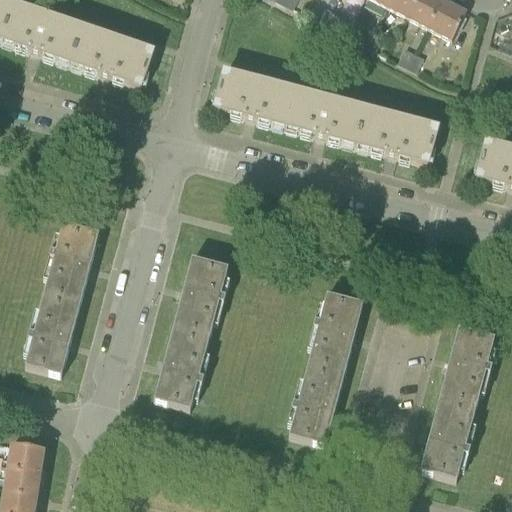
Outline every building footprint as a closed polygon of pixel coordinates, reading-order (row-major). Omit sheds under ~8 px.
[(276,0),(274,5),(283,9),(287,0),(276,0)] [(287,0),(283,9),(293,14),(299,0),(287,0)] [(366,0),(366,2),(387,12),(393,0),(366,0)] [(393,0),(387,12),(409,23),(420,0),(393,0)] [(420,0),(409,23),(430,34),(445,5),(434,0),(420,0)] [(445,5),(430,34),(451,45),(466,16),(445,5)] [(0,45),(1,46),(13,11),(0,6),(0,45)] [(1,46),(70,70),(83,35),(13,11),(1,46)] [(315,26),(325,31),(332,16),(322,11),(315,26)] [(325,31),(334,35),(341,21),(332,16),(325,31)] [(356,47),(366,52),(373,37),(364,32),(356,47)] [(70,70),(105,82),(140,94),(152,59),(83,35),(70,70)] [(366,52),(375,57),(383,42),(373,37),(366,52)] [(397,68),(407,73),(414,58),(405,53),(397,68)] [(407,73),(416,77),(424,63),(414,58),(407,73)] [(214,114),(285,133),(294,97),(223,78),(214,114)] [(285,133),(356,152),(365,116),(294,97),(285,133)] [(356,152),(391,161),(426,171),(436,135),(365,116),(356,152)] [(477,183),(511,192),(511,155),(486,148),(477,183)] [(80,311),(89,275),(98,240),(62,230),(55,257),(50,256),(49,263),(53,264),(43,301),(80,311)] [(208,345),(218,310),(218,308),(223,309),(225,302),(220,301),(228,274),(191,264),(172,335),(208,345)] [(343,381),(353,345),(362,310),(326,300),(319,327),(314,326),(312,333),(317,334),(307,371),(343,381)] [(61,382),(70,347),(80,311),(43,301),(33,338),(29,337),(27,345),(31,346),(24,372),(61,382)] [(198,382),(199,381),(208,345),(172,335),(153,407),(190,416),(197,390),(201,391),(203,384),(198,382)] [(475,416),(484,380),(484,379),(489,380),(491,373),(486,371),(494,345),(457,335),(438,406),(475,416)] [(325,452),(334,417),(343,381),(307,371),(297,409),(293,407),(291,415),(295,416),(288,443),(325,452)] [(465,453),(465,451),(475,416),(438,406),(419,477),(456,487),(463,460),(467,461),(469,454),(465,453)] [(39,488),(42,472),(44,456),(10,450),(8,466),(5,483),(3,499),(37,504),(39,488)] [(0,511),(35,511),(37,504),(3,499),(0,511)]
